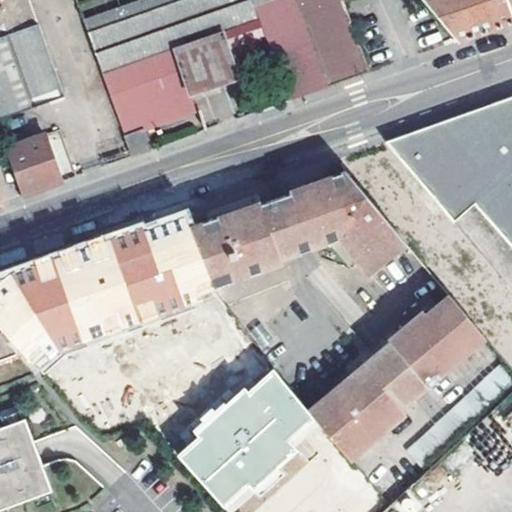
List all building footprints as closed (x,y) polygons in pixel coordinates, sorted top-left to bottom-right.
[(6,0),(24,28),(0,36),(0,115),(64,95),(29,0),(6,0)] [(0,0),(0,36),(24,28),(6,0),(0,0)] [(133,0),(84,18),(104,74),(307,2),(306,0),(133,0)] [(275,60),(290,100),(370,71),(369,68),(341,2),(340,0),(306,0),(307,2),(104,74),(125,135),(143,129),(197,110),(190,93),(239,76),(238,74),(275,60)] [(424,0),(447,27),(459,41),(490,29),(505,24),(511,21),(511,16),(506,0),(424,0)] [(511,250),(511,96),(386,141),(446,212),(466,196),(471,202),(511,250)] [(18,115),(0,120),(0,127),(4,139),(24,132),(18,115)] [(151,149),(143,129),(125,135),(133,156),(151,149)] [(45,134),(7,147),(22,195),(62,181),(45,134)] [(261,202),(191,226),(214,288),(281,263),(280,259),(336,240),(369,278),(407,246),(345,172),(291,190),(292,194),(276,199),(262,204),(261,202)] [(466,196),(446,212),(451,219),(471,202),(466,196)] [(488,341),(452,298),(427,320),(423,316),(388,344),(390,347),(308,414),(318,426),(349,461),(406,414),(403,411),(488,341)] [(79,348),(96,395),(188,362),(172,317),(79,348)] [(0,511),(0,508),(54,488),(28,417),(0,426),(0,355),(22,347),(0,322),(0,511)] [(511,394),(511,369),(508,365),(409,453),(425,472),(511,394)]
